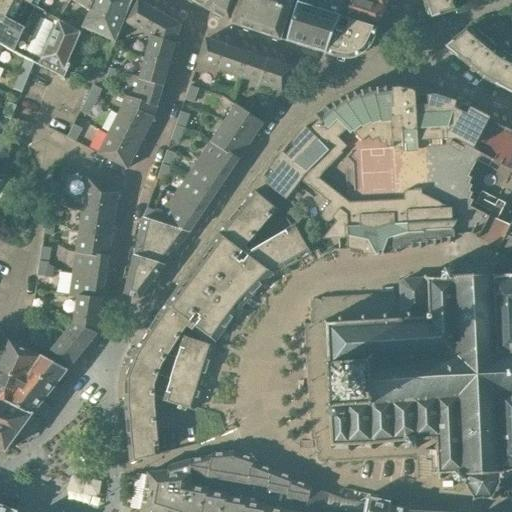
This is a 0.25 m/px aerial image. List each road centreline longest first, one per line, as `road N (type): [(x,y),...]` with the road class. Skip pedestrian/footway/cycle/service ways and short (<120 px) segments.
road 1 (residential): [(115,335),(303,101),(343,75)]
road 2 (residential): [(47,145),(16,337)]
road 3 (residential): [(197,19),(135,185)]
road 4 (residential): [(197,19),(343,75)]
road 5 (residential): [(135,185),(115,335)]
road 6 (residential): [(111,471),(115,335)]
